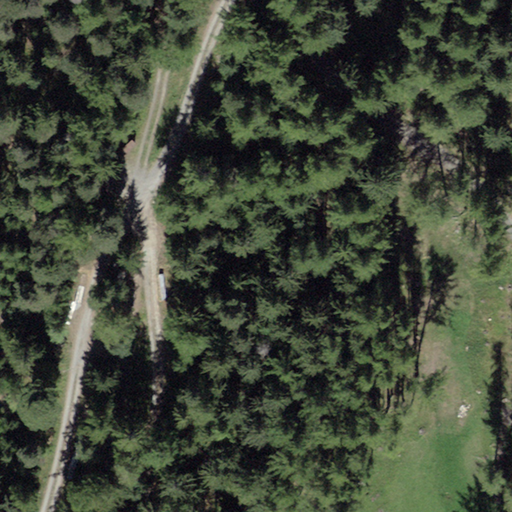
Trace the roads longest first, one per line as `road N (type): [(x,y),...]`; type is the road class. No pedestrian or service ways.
road 1 (track): [(45,511),(115,309),(212,149),(267,0)]
road 2 (track): [(197,0),(193,76),(153,246),(145,511)]
road 3 (track): [(284,0),(326,57),(460,154),(511,213)]
road 4 (track): [(115,309),(110,511)]
